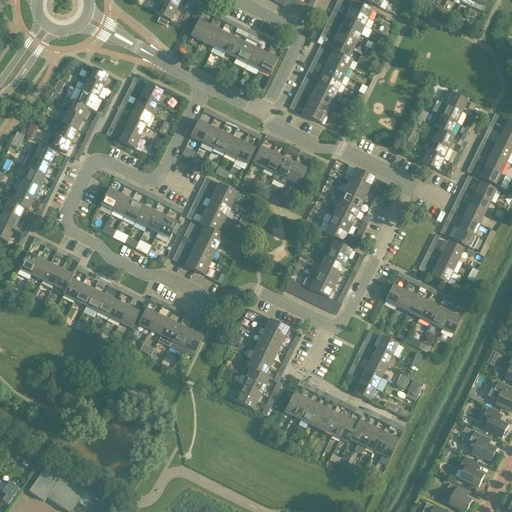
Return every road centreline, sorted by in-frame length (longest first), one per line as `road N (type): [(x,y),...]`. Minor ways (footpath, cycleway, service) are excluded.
road 1 (unclassified): [(339,150),(409,187),(337,328),(251,290),(203,300),(137,269),(70,230),(67,220),(97,162),(157,180),(204,85)]
road 2 (residential): [(265,115),(300,34),(236,0)]
road 3 (residential): [(204,85),(85,18)]
